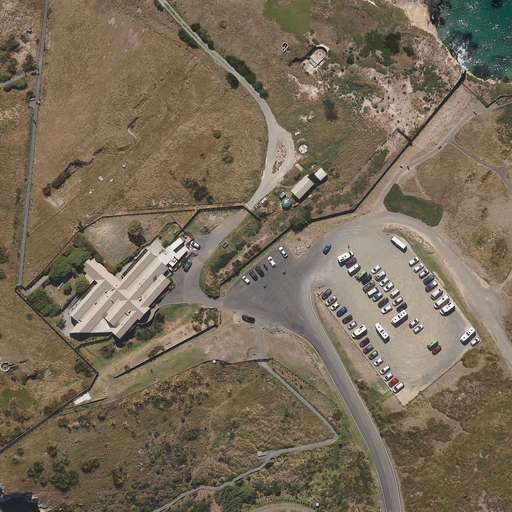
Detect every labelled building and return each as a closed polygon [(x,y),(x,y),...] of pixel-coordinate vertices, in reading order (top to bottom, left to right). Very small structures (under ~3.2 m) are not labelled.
[(308,60),(315,67),(325,57),(325,53),(322,49),(318,49),(308,60)] [(321,167),(313,175),(319,181),(327,174),(321,167)] [(313,184),(304,176),(290,190),(299,198),(313,184)] [(110,333),(118,340),(135,319),(137,321),(142,314),(147,309),(146,308),(169,282),(161,275),(167,268),(145,249),(120,276),(122,278),(120,281),(95,258),(92,262),(89,259),(84,266),(86,268),(84,271),(95,281),(97,284),(68,315),(73,319),(77,323),(67,334),(70,334),(110,333)] [(8,371),(8,370),(10,369),(10,368),(10,367),(17,366),(17,363),(10,364),(9,363),(7,362),(5,362),(3,362),(1,364),(0,366),(0,367),(1,370),(3,371),(5,372),(6,372),(8,371)]
